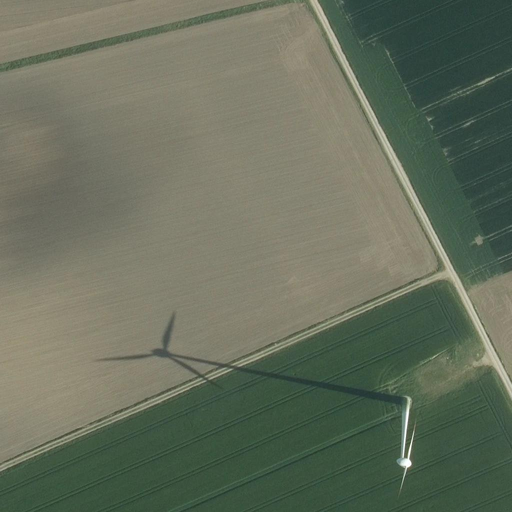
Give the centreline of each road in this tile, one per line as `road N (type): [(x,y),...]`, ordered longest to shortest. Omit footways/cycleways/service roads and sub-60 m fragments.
road 1 (track): [(0,469),(451,271)]
road 2 (track): [(0,79),(314,0)]
road 3 (track): [(314,0),(451,271)]
road 4 (track): [(451,271),(511,389)]
